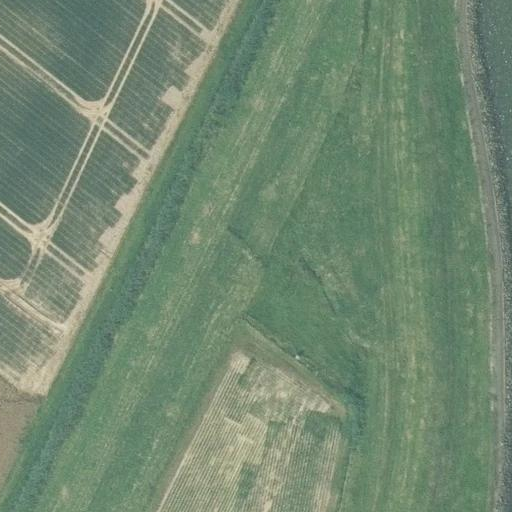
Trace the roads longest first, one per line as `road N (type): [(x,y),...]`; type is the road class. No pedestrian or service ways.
road 1 (track): [(327,0),(67,511)]
road 2 (track): [(373,511),(388,437),(381,162),(388,0)]
